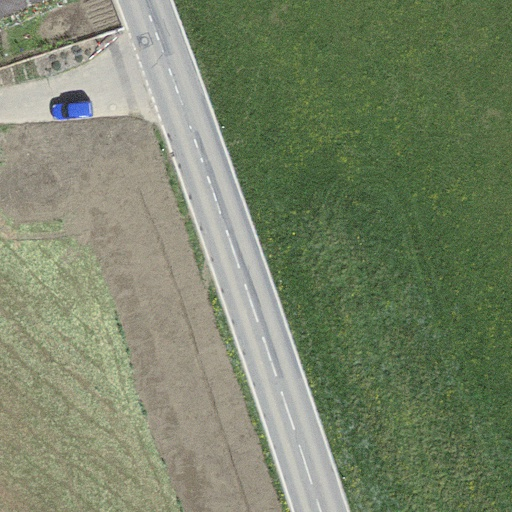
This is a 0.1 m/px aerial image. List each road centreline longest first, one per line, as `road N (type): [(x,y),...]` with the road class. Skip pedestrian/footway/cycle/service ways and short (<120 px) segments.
road 1 (tertiary): [(318,511),(166,76)]
road 2 (unclassified): [(0,118),(61,109),(166,76)]
